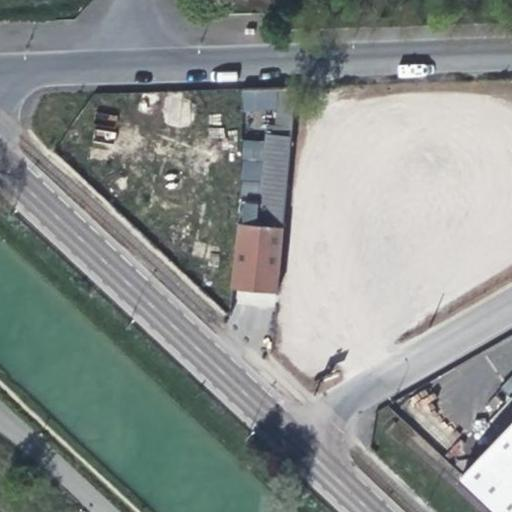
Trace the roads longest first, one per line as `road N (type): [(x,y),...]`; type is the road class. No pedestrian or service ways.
road 1 (residential): [(511,45),(0,63)]
road 2 (secondary): [(0,158),(288,430)]
road 3 (residential): [(288,430),(511,303)]
road 4 (unclassified): [(0,416),(102,511)]
road 5 (secondary): [(288,430),(376,511)]
